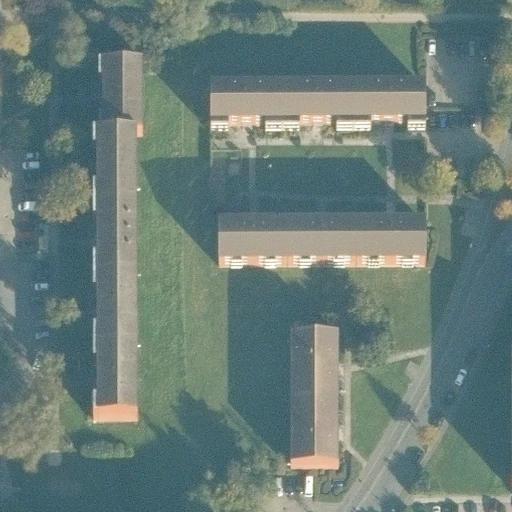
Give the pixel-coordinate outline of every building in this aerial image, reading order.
[(135,137),(142,137),(142,66),(101,66),(101,137),(135,137)] [(208,127),(280,127),(279,88),(208,89),(208,127)] [(352,88),(279,88),(280,127),(353,126),(352,88)] [(425,126),(424,88),(352,88),(353,126),(425,126)] [(93,203),(136,203),(135,137),(101,137),(93,137),(93,203)] [(93,276),(136,276),(136,203),(93,203),(93,276)] [(286,225),(286,268),(356,267),(356,224),(286,225)] [(425,267),(425,224),(356,224),(356,267),(425,267)] [(218,268),(286,268),(286,225),(218,225),(218,268)] [(136,345),(136,276),(93,276),(93,346),(136,345)] [(290,403),(337,403),(337,339),(289,339),(290,403)] [(93,346),(93,422),(136,423),(136,345),(93,346)] [(290,403),(290,471),(337,470),(337,403),(290,403)]
